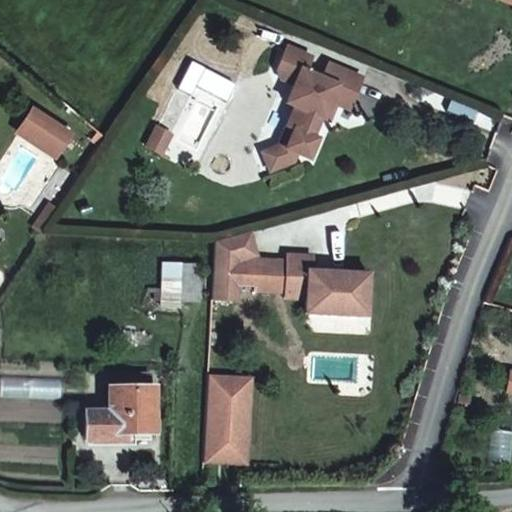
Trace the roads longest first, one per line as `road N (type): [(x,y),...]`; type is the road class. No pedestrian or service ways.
road 1 (residential): [(0,506),(410,499)]
road 2 (residential): [(511,207),(410,499)]
